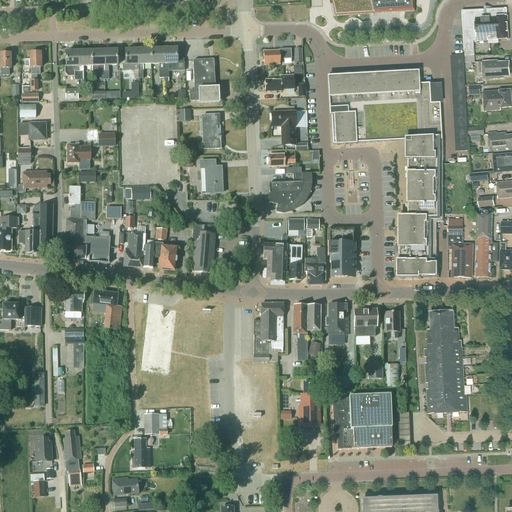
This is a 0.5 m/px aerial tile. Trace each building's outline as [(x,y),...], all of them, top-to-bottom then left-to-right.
[(333,0),(334,3),(339,3),(340,16),(369,14),(405,12),(416,12),(415,0),(333,0)] [(463,12),(465,56),(475,56),(474,42),(489,41),(489,43),(498,43),(498,40),(509,40),(508,17),(507,17),(507,10),(463,12)] [(143,79),(142,65),(151,65),(150,49),(138,50),(138,80),(143,79)] [(151,65),(157,64),(158,79),(164,79),(164,78),(163,49),(150,49),(151,65)] [(164,78),(164,79),(168,79),(167,64),(177,64),(176,49),(163,49),(164,78)] [(117,50),(104,51),(104,66),(117,65),(117,50)] [(138,80),(138,50),(125,50),(125,65),(133,65),(133,80),(138,80)] [(301,50),(294,50),(294,64),(302,63),(301,50)] [(79,81),(78,51),(65,52),(66,67),(66,73),(68,76),(75,76),(75,81),(79,81)] [(78,51),(79,81),(84,80),(83,66),(91,66),(91,51),(78,51)] [(91,66),(104,66),(104,51),(91,51),(91,66)] [(291,59),(291,52),(279,52),(279,51),(263,52),(264,65),(279,65),(279,60),(291,59)] [(10,68),(10,53),(0,53),(0,68),(0,69),(1,76),(9,76),(9,68),(10,68)] [(31,93),(31,91),(38,91),(38,81),(36,81),(36,75),(39,75),(39,68),(41,68),(40,53),(29,53),(29,68),(31,68),(31,81),(31,88),(21,88),(22,93),(31,93)] [(193,90),(218,89),(218,88),(214,88),(213,60),(192,61),(193,90)] [(511,77),(510,63),(499,63),(499,62),(483,62),(484,80),(504,79),(503,77),(511,77)] [(294,74),(302,74),(302,66),(294,66),(294,74)] [(335,127),(334,127),(334,142),(336,142),(336,145),(409,141),(410,161),(411,161),(410,161),(410,171),(411,171),(411,175),(410,175),(410,187),(411,187),(411,191),(410,191),(410,203),(411,203),(411,205),(410,205),(410,214),(411,214),(411,217),(402,217),(402,223),(401,223),(401,238),(402,238),(402,243),(401,243),(401,253),(402,253),(402,261),(401,261),(401,279),(423,279),(423,278),(441,278),(441,264),(438,264),(438,219),(440,219),(440,189),(445,189),(445,145),(442,103),(433,104),(432,84),(423,84),(422,72),(331,77),(333,116),(334,116),(335,127)] [(294,89),(293,76),(279,77),(279,80),(264,81),(265,92),(282,91),(282,90),(294,89)] [(305,88),(298,88),(298,98),(306,98),(305,88)] [(78,100),(77,89),(64,90),(65,100),(78,100)] [(218,89),(193,90),(194,91),(189,91),(189,102),(199,102),(199,104),(219,103),(218,89)] [(511,107),(511,91),(511,90),(484,93),(486,112),(502,111),(502,108),(511,107)] [(38,103),(38,94),(21,95),(21,104),(38,103)] [(35,119),(35,106),(19,106),(19,119),(35,119)] [(189,111),(178,111),(178,123),(190,123),(189,111)] [(303,112),(295,112),(271,113),(272,127),(281,126),(282,146),(295,146),(295,128),(304,128),(303,112)] [(219,115),(216,115),(202,116),(203,150),(220,149),(220,137),(217,137),(217,123),(219,123),(219,115)] [(19,124),(19,133),(28,132),(28,137),(28,141),(47,141),(46,123),(19,124)] [(469,138),(472,138),(472,143),(482,142),(481,133),(476,134),(476,128),(469,128),(469,138)] [(497,133),(489,134),(490,152),(511,150),(511,135),(506,136),(506,134),(497,135),(497,133)] [(97,135),(97,148),(114,148),(114,134),(97,135)] [(67,146),(67,164),(79,164),(79,171),(90,171),(90,162),(90,147),(79,147),(79,146),(67,146)] [(17,147),(7,147),(7,160),(17,160),(17,147)] [(18,149),(18,161),(30,161),(30,149),(18,149)] [(511,171),(511,154),(507,155),(494,156),(495,173),(511,171)] [(295,164),(295,157),(284,158),(284,155),(267,156),(268,168),(284,167),(284,164),(295,164)] [(203,170),(204,193),(222,193),(221,168),(215,168),(215,161),(197,162),(198,170),(203,170)] [(22,173),(23,186),(17,186),(18,193),(24,192),(24,189),(46,189),(46,185),(50,185),(50,176),(46,176),(46,173),(22,173)] [(489,173),(471,174),(472,183),(489,181),(489,173)] [(294,183),(269,184),(269,194),(273,194),(271,203),(278,205),(276,212),(284,214),(291,212),(299,208),(304,202),(309,195),(311,188),(311,186),(311,174),(293,174),(294,183)] [(511,182),(498,183),(499,199),(511,198),(511,182)] [(64,239),(63,258),(88,259),(88,263),(108,264),(109,239),(86,237),(86,235),(94,235),(94,226),(87,225),(87,221),(94,221),(95,203),(86,203),(79,203),(80,188),(69,187),(69,204),(75,204),(74,210),(74,220),(70,220),(66,220),(65,239),(64,239)] [(150,200),(150,189),(125,189),(125,201),(150,200)] [(479,208),(494,207),(494,198),(478,199),(479,208)] [(39,205),(39,216),(33,216),(33,228),(32,229),(32,232),(19,232),(19,244),(23,244),(23,254),(39,254),(40,245),(52,245),(52,206),(39,205)] [(479,215),(478,278),(493,279),(493,264),(498,264),(499,246),(493,246),(493,241),(493,215),(479,215)] [(134,218),(125,217),(125,230),(134,230),(134,218)] [(16,229),(16,219),(0,219),(0,229),(0,252),(11,252),(11,229),(16,229)] [(288,220),(288,237),(298,237),(298,231),(304,231),(304,220),(288,220)] [(306,220),(306,229),(319,229),(319,220),(306,220)] [(463,245),(463,226),(463,220),(449,220),(448,249),(453,249),(453,278),(473,278),(473,245),(463,245)] [(511,222),(502,222),(502,234),(511,234),(511,222)] [(208,270),(213,267),(215,235),(204,233),(204,231),(202,229),(202,226),(193,225),(192,244),(194,244),(192,272),(208,274),(208,270)] [(154,245),(154,247),(154,265),(158,266),(158,269),(174,270),(174,258),(176,258),(177,247),(163,246),(163,242),(165,242),(166,230),(156,229),(155,245),(154,245)] [(354,229),(328,229),(327,256),(331,256),(331,278),(348,278),(348,273),(354,273),(354,229)] [(128,249),(125,249),(123,266),(142,268),(153,269),(153,265),(154,265),(154,247),(144,246),(145,235),(129,234),(128,249)] [(286,246),(287,237),(282,237),(281,246),(264,245),(263,257),(268,257),(266,279),(271,279),(270,282),(285,283),(287,256),(287,246),(286,246)] [(511,251),(507,251),(507,244),(502,243),(502,251),(501,270),(511,270),(511,251)] [(287,246),(287,256),(290,256),(289,281),(301,281),(302,251),(299,251),(299,246),(287,246)] [(317,256),(317,259),(305,259),(305,273),(308,273),(308,286),(323,286),(323,282),(325,282),(324,249),(318,249),(318,256),(317,256)] [(83,301),(84,292),(76,292),(76,291),(68,291),(68,300),(66,300),(65,313),(81,313),(81,303),(83,303),(83,301)] [(104,330),(119,331),(122,307),(116,307),(118,294),(94,292),(93,304),(107,306),(106,312),(104,330)] [(252,361),(252,363),(269,363),(278,363),(278,352),(283,352),(283,342),(283,307),(283,304),(261,304),(261,309),(261,320),(253,320),(252,361)] [(348,336),(348,312),(347,312),(347,305),(329,304),(328,318),(326,318),(326,327),(326,336),(328,336),(328,345),(344,345),(344,336),(348,336)] [(24,327),(41,327),(41,308),(19,308),(19,305),(2,305),(2,320),(0,320),(0,331),(11,331),(11,321),(17,321),(25,321),(24,327)] [(306,335),(307,331),(307,307),(294,306),(293,334),(298,335),(297,361),(307,361),(307,335),(306,335)] [(307,307),(307,331),(320,332),(320,307),(307,307)] [(377,327),(376,310),(354,311),(355,338),(375,337),(375,327),(377,327)] [(429,330),(429,339),(429,340),(428,340),(428,350),(426,350),(428,397),(429,415),(449,414),(469,412),(468,395),(466,395),(465,386),(465,376),(464,367),(464,357),(463,348),(462,348),(462,341),(460,341),(460,337),(459,329),(456,329),(455,312),(432,314),(433,330),(429,330)] [(399,333),(399,313),(385,313),(385,333),(399,333)] [(64,345),(83,344),(83,329),(64,330),(64,345)] [(318,357),(321,344),(311,342),(308,355),(318,357)] [(382,362),(368,362),(368,379),(382,378),(382,362)] [(400,364),(386,364),(387,387),(400,387),(400,364)] [(34,381),(35,407),(44,407),(44,373),(37,373),(37,381),(34,381)] [(348,377),(332,377),(333,390),(349,390),(348,377)] [(320,428),(320,387),(315,387),(314,383),(304,383),(304,395),(301,395),(301,405),(299,405),(299,428),(320,428)] [(337,430),(338,450),(392,448),(391,428),(392,428),(391,395),(349,396),(349,398),(333,399),(334,430),(337,430)] [(280,412),(281,420),(291,420),(290,412),(280,412)] [(65,451),(64,451),(65,462),(66,472),(68,471),(79,470),(78,460),(81,460),(79,437),(75,438),(74,432),(65,432),(66,439),(64,440),(65,451)] [(52,462),(51,442),(48,442),(47,438),(39,439),(39,443),(35,443),(36,463),(52,462)] [(135,453),(134,453),(133,453),(133,469),(149,469),(149,449),(146,449),(146,440),(135,440),(135,453)] [(82,465),(83,473),(94,472),(93,464),(82,465)] [(79,470),(68,471),(69,487),(81,486),(79,470)] [(44,475),(30,476),(31,482),(33,482),(34,498),(45,498),(44,481),(45,481),(44,475)] [(128,481),(128,479),(112,480),(114,496),(138,494),(137,480),(128,481)] [(442,511),(442,496),(367,499),(367,511),(442,511)] [(113,501),(114,508),(126,507),(126,500),(113,501)]
